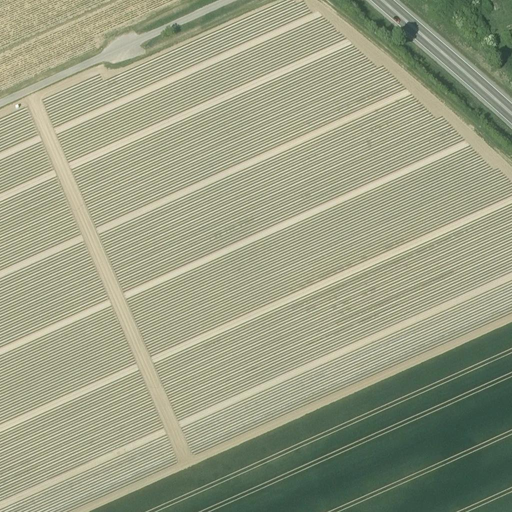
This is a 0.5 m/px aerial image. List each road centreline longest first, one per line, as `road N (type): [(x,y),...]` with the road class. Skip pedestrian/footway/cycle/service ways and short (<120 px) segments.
road 1 (unclassified): [(231,0),(0,104)]
road 2 (track): [(511,156),(326,0)]
road 3 (track): [(265,0),(143,52),(132,34),(199,0)]
road 4 (primary): [(511,113),(383,0)]
